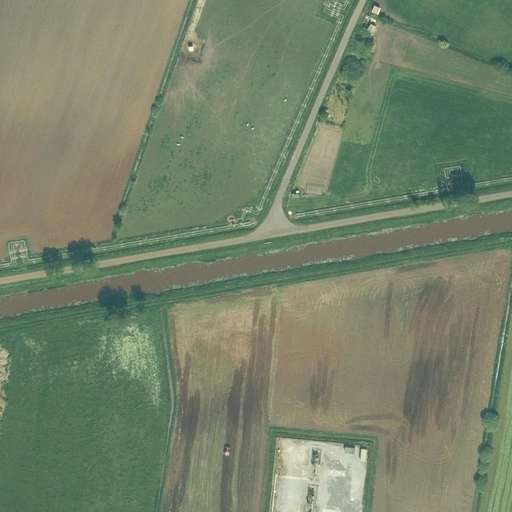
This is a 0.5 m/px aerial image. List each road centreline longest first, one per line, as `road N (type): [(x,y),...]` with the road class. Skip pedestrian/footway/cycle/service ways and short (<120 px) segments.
road 1 (track): [(0,325),(511,237)]
road 2 (unclassified): [(0,280),(274,234)]
road 3 (unclassified): [(274,234),(284,181),(362,0)]
road 4 (unclassified): [(274,234),(511,193)]
